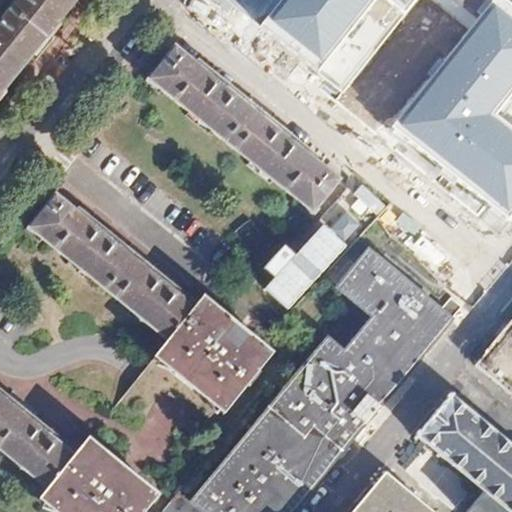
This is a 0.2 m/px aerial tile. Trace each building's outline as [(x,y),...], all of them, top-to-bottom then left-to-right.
[(25,0),(0,32),(0,105),(83,0),(25,0)] [(279,0),(253,33),(335,99),(415,0),(279,0)] [(511,93),(511,7),(503,0),(490,0),(388,126),(505,221),(511,212),(511,132),(493,117),(511,93)] [(175,49),(149,81),(311,214),(336,185),(175,49)] [(54,196),(28,228),(169,342),(195,311),(54,196)] [(355,354),(337,339),(204,502),(215,511),(304,511),(349,457),(392,405),(459,322),(377,250),(346,288),(382,322),(355,354)] [(169,342),(154,360),(223,418),(246,388),(250,390),(262,376),(258,374),(272,356),(205,298),(195,311),(169,342)] [(511,511),(511,330),(490,357),(511,374),(511,443),(462,404),(432,441),(498,493),(482,511),(432,511),(401,487),(395,495),(381,511),(511,511)] [(414,424),(392,405),(349,457),(395,495),(401,487),(432,441),(462,404),(448,382),(414,424)] [(0,398),(0,451),(48,490),(74,459),(0,398)] [(48,490),(39,501),(52,511),(144,511),(158,497),(90,440),(74,459),(48,490)]
